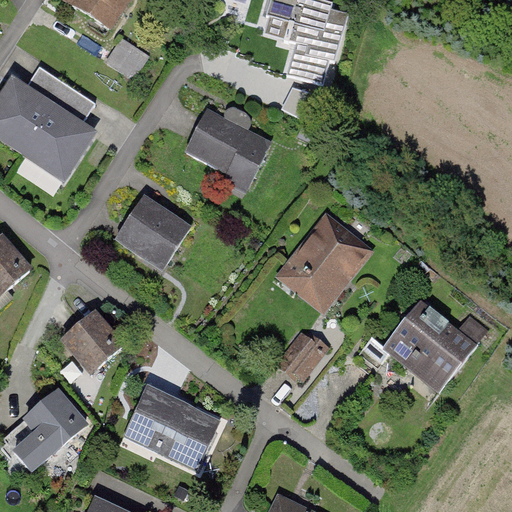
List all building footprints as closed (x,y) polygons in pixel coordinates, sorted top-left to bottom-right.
[(138,0),(67,0),(63,6),(117,38),(138,0)] [(285,81),(325,91),(332,67),(341,69),(354,16),(335,12),(337,5),(317,0),(271,0),(262,36),(280,41),(278,49),(292,53),(285,81)] [(139,81),(153,57),(122,39),(108,63),(139,81)] [(27,92),(13,83),(0,103),(0,141),(65,184),(96,137),(82,128),(96,106),(41,70),(27,92)] [(276,146),(209,114),(189,157),(256,188),(276,146)] [(194,228),(147,201),(122,245),(169,272),(194,228)] [(328,223),(284,278),(324,310),(368,255),(328,223)] [(0,299),(1,300),(32,273),(2,240),(0,242),(0,299)] [(479,349),(422,303),(385,349),(373,340),(354,364),(373,379),(391,356),(408,370),(416,361),(448,386),(479,349)] [(123,349),(95,317),(64,344),(92,376),(123,349)] [(302,340),(282,365),(303,382),(323,357),(302,340)] [(223,421),(149,390),(128,439),(203,470),(223,421)] [(33,474),(86,428),(58,396),(5,442),(33,474)] [(311,511),(280,498),(273,511),(311,511)] [(118,511),(98,503),(93,511),(118,511)]
